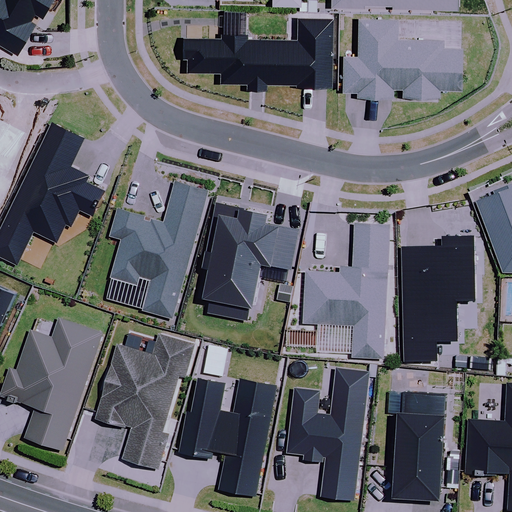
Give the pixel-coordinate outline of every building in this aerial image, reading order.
[(46,17),(56,0),(0,0),(0,40),(20,53),(41,22),(35,19),(38,12),(46,17)] [(224,0),(260,0),(260,10),(293,11),(292,0),(174,0),(174,2),(224,3),(224,0)] [(335,0),(335,6),(369,6),(369,4),(396,5),(396,8),(462,9),(462,0),(335,0)] [(336,86),(337,17),(301,16),(301,38),(252,36),(252,32),(225,32),(224,36),(187,35),(187,57),(191,58),(190,71),(224,71),(224,83),(251,83),(251,88),(271,88),(271,83),(299,84),(299,86),(336,86)] [(466,89),(467,46),(448,46),(448,38),(402,37),(402,17),(363,16),(362,54),(347,54),(347,91),(361,91),(360,96),(397,96),(397,88),(406,88),(405,96),(443,97),(444,89),(466,89)] [(89,136),(56,119),(0,234),(0,254),(20,264),(37,230),(60,241),(69,223),(75,226),(84,209),(98,217),(111,189),(90,179),(93,173),(76,163),(89,136)] [(176,317),(212,187),(178,178),(167,219),(154,216),(153,219),(147,218),(149,213),(120,206),(113,234),(124,237),(113,275),(143,283),(145,275),(153,277),(146,309),(176,317)] [(511,181),(497,187),(499,191),(480,199),(506,271),(511,270),(511,181)] [(274,209),(220,199),(208,262),(217,264),(211,294),(214,295),(211,311),(251,318),(254,303),(259,304),(267,261),(294,266),(302,226),(272,220),(274,209)] [(388,358),(395,222),(359,221),(357,264),(343,263),(342,269),(307,267),(304,323),(355,326),(354,356),(388,358)] [(484,299),(481,231),(446,232),(448,241),(405,243),(409,359),(442,358),(443,339),(464,338),(463,299),(484,299)] [(0,332),(16,298),(0,290),(0,332)] [(104,335),(61,321),(60,325),(38,318),(20,371),(14,369),(4,398),(38,409),(27,439),(64,452),(104,335)] [(161,334),(159,341),(131,333),(127,348),(118,345),(97,419),(135,430),(126,460),(160,470),(170,434),(165,432),(182,376),(187,378),(197,344),(161,334)] [(325,494),(357,497),(372,368),(339,365),(334,414),(320,412),(323,390),(299,387),(292,450),(309,452),(309,456),(329,458),(325,494)] [(242,380),(241,387),(229,385),(199,378),(183,454),(214,461),(215,455),(228,458),(221,491),(257,498),(281,388),(242,380)] [(511,384),(509,385),(508,406),(503,406),(502,423),(471,422),(468,475),(511,477),(509,511),(511,511),(511,384)] [(412,390),(410,408),(405,408),(399,494),(445,497),(451,411),(448,411),(449,392),(412,390)]
